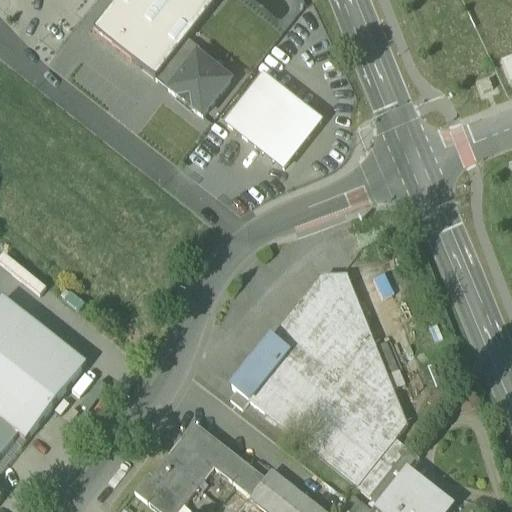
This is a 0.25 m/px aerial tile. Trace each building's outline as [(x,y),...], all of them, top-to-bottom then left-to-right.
[(218,5),(211,0),(119,0),(92,34),(155,83),(188,43),(218,5)] [(188,43),(155,83),(169,94),(197,59),(202,54),(188,43)] [(511,58),(501,63),(509,85),(511,83),(511,58)] [(230,86),(197,59),(169,94),(203,121),(230,86)] [(321,127),(264,82),(227,129),(284,174),(321,127)] [(489,82),(478,87),(482,95),(492,91),(489,82)] [(322,281),(272,343),(288,357),(396,444),(407,431),(347,281),(322,281)] [(15,437),(26,446),(86,369),(3,302),(0,305),(0,425),(15,438),(15,437)] [(236,395),(249,405),(288,357),(272,343),(232,392),(236,395)] [(396,444),(288,357),(249,405),(358,491),(396,444)] [(230,403),(243,414),(249,405),(236,395),(230,403)] [(15,438),(0,425),(0,504),(2,502),(0,501),(0,464),(15,446),(21,451),(26,446),(15,437),(15,438)] [(138,500),(153,511),(182,511),(214,473),(251,501),(265,483),(195,428),(153,482),(149,479),(135,497),(138,500)] [(409,454),(396,444),(358,491),(371,502),(409,454)] [(418,462),(409,454),(371,502),(380,510),(407,476),(408,476),(418,462)] [(250,502),(262,511),(318,511),(272,475),(265,483),(251,501),(250,502)] [(380,510),(378,511),(448,511),(450,510),(408,476),(407,476),(380,510)]
